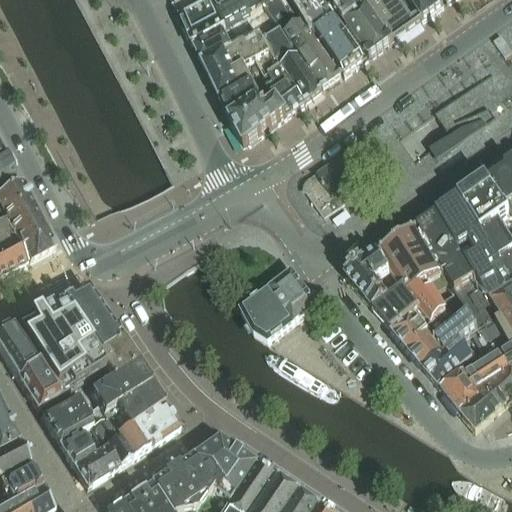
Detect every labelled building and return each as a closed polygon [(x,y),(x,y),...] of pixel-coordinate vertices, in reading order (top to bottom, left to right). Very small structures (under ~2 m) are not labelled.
[(168,0),(176,13),(180,11),(190,5),(197,0),(168,0)] [(230,27),(258,12),(250,0),(224,0),(217,4),(230,27)] [(263,9),(268,6),(278,0),(250,0),(258,12),(263,9)] [(320,0),(278,0),(268,6),(263,9),(274,29),(279,26),(282,30),(296,21),(311,44),(314,43),(341,85),(344,83),(364,69),(321,7),(324,5),(320,0)] [(320,0),(324,5),(327,3),(369,65),(391,50),(392,49),(359,0),(320,0)] [(359,0),(392,49),(422,27),(403,0),(359,0)] [(403,0),(422,27),(422,28),(423,27),(442,13),(442,14),(443,13),(435,0),(403,0)] [(461,0),(440,0),(447,10),(461,0)] [(192,49),(201,45),(221,32),(230,27),(217,4),(181,23),(192,49)] [(296,21),(282,30),(323,98),(341,85),(314,43),(311,44),(296,21)] [(275,31),(264,37),(281,75),(282,74),(289,84),(286,86),(288,91),(292,89),(306,111),(322,99),(323,98),(282,30),(279,26),(274,29),(275,31)] [(204,49),(195,53),(202,69),(233,52),(221,32),(201,45),(204,49)] [(233,52),(202,69),(212,90),(244,71),(244,72),(245,72),(255,67),(264,84),(281,75),(264,37),(233,54),(233,52)] [(244,71),(212,90),(220,107),(252,86),(245,72),(244,72),(244,71)] [(268,91),(261,95),(268,108),(277,102),(289,122),(306,111),(292,89),(288,91),(286,86),(289,84),(282,74),(281,75),(264,84),(268,91)] [(252,86),(220,107),(227,123),(260,104),(253,89),(252,86)] [(268,108),(252,116),(266,139),(289,122),(277,102),(268,108)] [(252,116),(230,128),(241,150),(248,151),(266,139),(252,116)] [(450,141),(435,152),(442,161),(486,130),(483,125),(462,132),(450,141)] [(307,197),(311,203),(324,222),(332,217),(329,214),(336,209),(339,213),(347,208),(338,195),(345,191),(347,191),(346,190),(352,186),(352,187),(354,186),(353,185),(358,181),(359,182),(360,181),(360,180),(366,176),(367,177),(368,176),(353,154),(324,175),(310,185),(309,184),(308,185),(306,186),(305,187),(304,189),(304,190),(303,192),(303,194),(303,196),(303,198),(307,197)] [(0,190),(15,182),(4,162),(0,164),(0,190)] [(511,169),(486,187),(511,230),(511,169)] [(459,206),(511,287),(511,231),(486,187),(459,206)] [(20,192),(0,201),(0,219),(2,223),(29,209),(20,192)] [(475,286),(489,307),(511,292),(511,287),(459,206),(436,221),(475,286)] [(29,209),(2,223),(8,235),(22,263),(24,262),(28,271),(29,270),(54,257),(40,231),(35,221),(29,209)] [(0,285),(2,285),(27,272),(22,263),(8,235),(2,223),(0,219),(0,285)] [(445,280),(466,314),(478,334),(481,339),(497,330),(495,327),(500,324),(489,307),(475,286),(436,221),(417,234),(445,280)] [(393,249),(377,260),(378,260),(402,296),(419,316),(431,332),(447,319),(429,290),(445,280),(417,234),(400,245),(393,249)] [(348,287),(359,299),(374,317),(392,304),(397,300),(402,296),(378,260),(377,261),(375,262),(364,270),(365,272),(360,273),(359,273),(359,274),(358,274),(357,274),(357,275),(356,275),(356,276),(355,276),(354,276),(354,277),(353,277),(353,278),(352,278),(352,279),(351,280),(351,281),(350,281),(350,282),(350,283),(349,283),(349,284),(349,285),(348,285),(348,286),(348,287)] [(241,316),(240,317),(251,335),(285,310),(298,328),(318,313),(312,306),(308,301),(304,295),(300,289),(296,284),(292,279),(290,280),(280,287),(273,293),(272,293),(264,299),(262,301),(241,315),(241,316)] [(511,292),(489,307),(500,324),(495,327),(497,330),(510,354),(511,355),(511,354),(511,292)] [(87,294),(60,309),(80,340),(95,364),(121,347),(114,335),(105,322),(87,294)] [(392,304),(374,317),(392,338),(414,320),(419,316),(402,296),(397,300),(392,304)] [(37,320),(36,321),(13,333),(58,404),(103,377),(95,364),(80,340),(60,309),(59,308),(56,310),(39,319),(37,320)] [(298,328),(285,310),(251,335),(269,350),(298,328)] [(423,375),(438,393),(473,364),(460,349),(478,334),(466,314),(451,325),(455,330),(436,346),(443,356),(438,360),(439,362),(423,375)] [(414,320),(392,338),(408,357),(423,375),(439,362),(438,360),(443,356),(436,346),(455,330),(451,325),(447,319),(431,332),(419,316),(414,320)] [(13,333),(0,339),(0,358),(1,359),(16,383),(36,416),(58,404),(13,333)] [(137,371),(124,352),(121,347),(95,364),(103,377),(110,388),(137,371)] [(266,349),(258,363),(333,410),(342,395),(266,349)] [(477,401),(479,397),(511,376),(511,370),(504,358),(467,382),(465,379),(441,396),(460,421),(479,405),(477,401)] [(103,423),(150,391),(137,371),(110,388),(89,401),(87,397),(78,402),(94,427),(97,426),(99,430),(105,427),(103,423)] [(460,421),(475,439),(478,437),(511,406),(511,376),(479,397),(477,401),(479,405),(460,421)] [(132,433),(164,412),(150,391),(103,423),(105,427),(117,442),(132,433)] [(59,451),(80,440),(99,430),(97,426),(94,427),(78,402),(41,423),(59,451)] [(0,456),(18,447),(0,409),(0,456)] [(164,412),(132,433),(149,456),(180,435),(164,412)] [(391,425),(380,442),(439,478),(449,462),(448,460),(391,425)] [(99,430),(89,435),(89,436),(99,451),(90,456),(94,462),(105,454),(118,476),(132,466),(117,442),(105,427),(99,430)] [(132,433),(117,442),(132,466),(149,456),(132,433)] [(80,440),(59,451),(73,474),(94,462),(90,456),(90,457),(80,442),(81,441),(80,440)] [(210,498),(227,508),(253,470),(217,445),(191,464),(211,497),(210,498)] [(20,450),(0,460),(0,484),(30,469),(20,450)] [(86,495),(118,476),(105,454),(94,462),(73,474),(86,495)] [(150,491),(164,511),(200,511),(210,498),(211,497),(191,464),(150,491)] [(254,511),(269,491),(269,490),(274,484),(254,470),(227,509),(225,511),(254,511)] [(31,472),(0,489),(4,496),(7,496),(14,508),(23,503),(42,492),(31,472)] [(289,511),(298,500),(295,498),(274,484),(270,491),(269,491),(254,511),(289,511)] [(164,511),(150,491),(120,509),(121,511),(164,511)] [(42,492),(23,503),(27,511),(53,511),(42,492)] [(314,511),(315,511),(298,500),(289,511),(314,511)] [(4,503),(0,505),(0,511),(27,511),(23,503),(14,508),(8,511),(4,503)]
